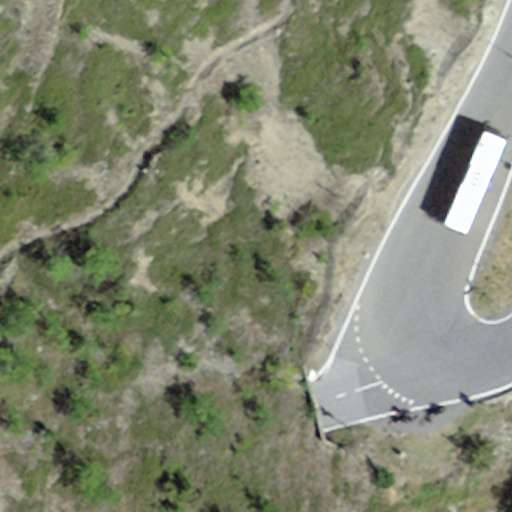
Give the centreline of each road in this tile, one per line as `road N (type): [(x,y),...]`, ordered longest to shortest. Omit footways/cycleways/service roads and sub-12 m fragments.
road 1 (unclassified): [(442,348),(410,374),(183,459),(98,511)]
road 2 (tertiary): [(442,348),(420,310),(427,255),(511,67)]
